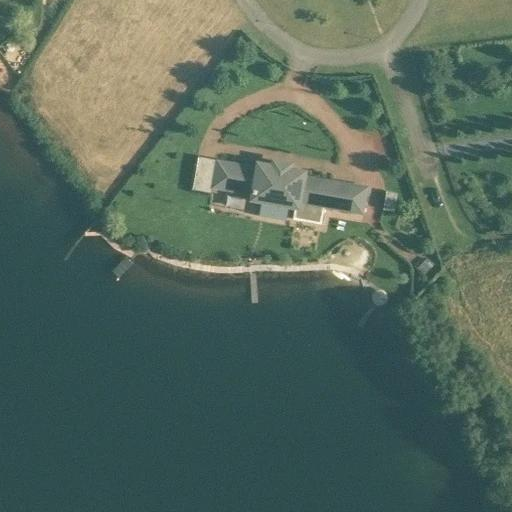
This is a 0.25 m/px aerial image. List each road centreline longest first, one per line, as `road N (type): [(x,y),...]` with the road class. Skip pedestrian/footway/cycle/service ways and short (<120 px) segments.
road 1 (residential): [(421,0),(387,49),(332,63),(283,45),(243,0)]
road 2 (track): [(511,392),(457,283)]
